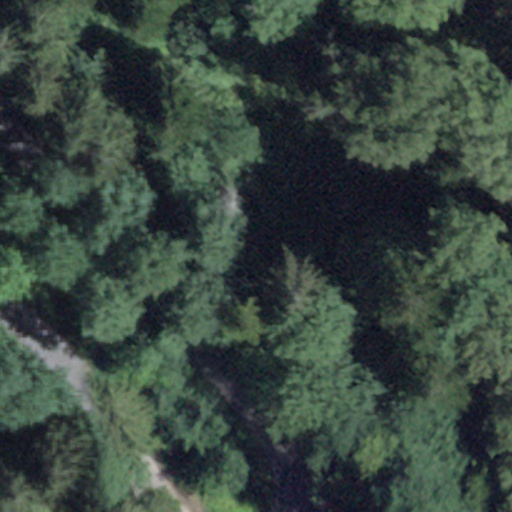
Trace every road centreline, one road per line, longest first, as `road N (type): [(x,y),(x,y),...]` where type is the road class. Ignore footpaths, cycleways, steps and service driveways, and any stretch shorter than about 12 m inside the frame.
road 1 (unclassified): [(308,511),(295,450),(264,408),(0,108)]
road 2 (unclassified): [(0,293),(65,350),(172,511)]
